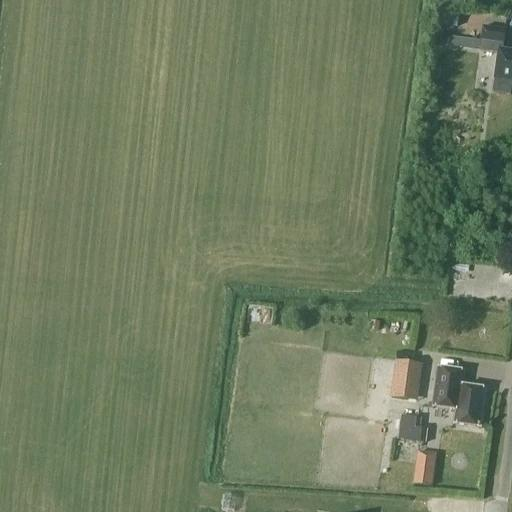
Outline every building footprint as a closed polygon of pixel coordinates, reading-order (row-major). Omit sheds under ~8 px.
[(479,52),(498,55),(492,94),(511,97),(511,86),(511,52),(503,51),(505,31),(482,28),(479,52)] [(492,170),(494,156),(482,154),(480,168),(492,170)] [(485,391),(463,388),(465,372),(436,368),(430,409),(455,412),(453,425),(479,429),(485,391)] [(369,398),(386,402),(390,386),(373,382),(369,398)] [(425,444),(426,430),(419,429),(420,419),(400,417),(397,440),(425,444)] [(431,487),(436,455),(417,453),(412,485),(431,487)]
